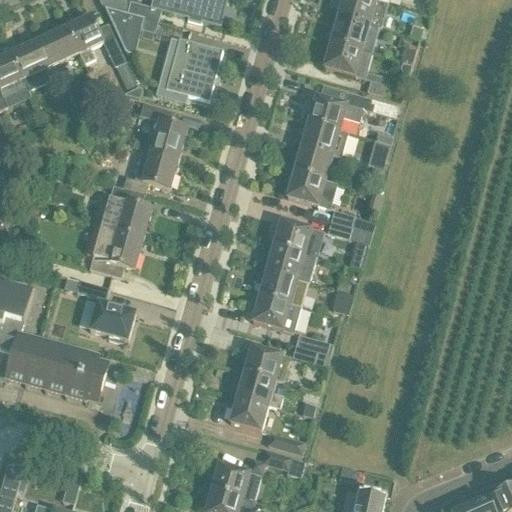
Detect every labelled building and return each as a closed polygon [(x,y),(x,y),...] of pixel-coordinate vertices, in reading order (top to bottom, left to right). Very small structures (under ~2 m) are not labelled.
[(128,17),(158,25),(161,14),(189,21),(188,23),(198,25),(198,24),(221,30),(221,29),(220,28),(227,0),(154,0),(151,11),(131,6),(128,17)] [(340,0),(338,10),(342,11),(339,21),(370,30),(369,30),(379,33),(381,33),(388,8),(377,5),(359,0),(340,0)] [(359,0),(377,5),(388,8),(390,0),(359,0)] [(105,12),(123,53),(134,56),(140,33),(155,37),(158,25),(128,17),(127,17),(105,12)] [(92,20),(68,31),(81,57),(80,58),(85,69),(96,63),(91,52),(104,47),(115,71),(117,70),(126,66),(109,29),(98,34),(92,20)] [(332,46),(363,55),(372,57),(379,33),(369,30),(370,30),(339,21),(336,33),(332,31),(329,43),(332,44),(332,46)] [(419,44),(423,32),(413,30),(410,42),(419,44)] [(68,31),(40,44),(52,70),(80,58),(81,57),(68,31)] [(180,43),(180,45),(172,43),(156,100),(186,108),(188,99),(209,105),(223,55),(180,43)] [(40,44),(12,57),(27,91),(29,95),(57,81),(52,70),(40,44)] [(363,55),(332,46),(325,72),(371,85),(368,96),(389,102),(392,91),(379,87),(381,80),(367,77),(372,57),(363,55)] [(403,67),(412,69),(417,51),(408,48),(403,67)] [(27,91),(12,57),(0,62),(0,114),(8,111),(4,101),(27,91)] [(138,92),(138,91),(126,66),(117,70),(129,96),(138,92)] [(306,121),(310,123),(310,125),(341,133),(344,123),(360,128),(364,114),(396,123),(399,111),(348,97),(345,109),(317,101),(314,111),(310,110),(306,121)] [(155,142),(152,154),(180,161),(188,134),(171,129),(175,117),(142,109),(138,121),(153,125),(148,140),(155,142)] [(2,119),(6,129),(12,127),(8,117),(2,119)] [(305,140),(303,150),(333,159),(341,133),(310,125),(309,129),(305,127),(302,139),(305,140)] [(303,150),(296,175),(326,184),(333,159),(303,150)] [(126,181),(123,190),(143,196),(145,188),(171,195),(180,161),(152,154),(144,151),(135,183),(126,181)] [(17,162),(26,164),(28,155),(20,152),(17,162)] [(376,160),(373,171),(383,174),(386,162),(376,160)] [(383,174),(373,171),(370,183),(380,185),(383,174)] [(338,187),(326,184),(296,175),(295,177),(290,178),(288,186),(292,189),(288,202),(331,214),(338,187)] [(143,196),(123,190),(123,192),(113,190),(102,230),(145,241),(152,217),(139,214),(143,196)] [(335,215),(331,226),(372,238),(374,232),(354,226),(356,221),(335,215)] [(275,248),(306,257),(317,260),(324,237),(282,225),(278,237),(274,238),(272,245),(275,249),(275,248)] [(372,238),(331,226),(328,238),(349,244),(350,243),(369,248),(372,238)] [(145,241),(102,230),(90,274),(121,282),(124,271),(135,275),(145,241)] [(2,259),(26,266),(29,252),(6,246),(2,259)] [(275,249),(274,250),(271,249),(267,261),(271,262),(267,276),(298,284),(306,257),(275,248),(275,249)] [(267,276),(260,300),(291,309),(295,295),(303,297),(306,286),(298,284),(267,276)] [(0,376),(8,379),(7,383),(25,388),(25,391),(27,392),(28,389),(38,392),(46,394),(45,397),(47,397),(48,395),(66,400),(65,402),(67,403),(68,400),(87,405),(87,403),(98,406),(109,368),(98,365),(99,362),(81,357),(81,355),(78,354),(77,356),(61,352),(61,349),(58,348),(57,351),(41,346),(41,344),(38,343),(37,345),(21,340),(34,293),(0,283),(0,376)] [(338,296),(348,299),(353,300),(357,288),(341,284),(338,296)] [(110,293),(80,285),(77,297),(100,303),(91,335),(109,341),(108,343),(124,348),(124,345),(128,346),(136,317),(105,308),(110,293)] [(348,299),(338,296),(332,315),(342,318),(348,299)] [(256,314),(253,326),(284,335),(291,309),(260,300),(260,303),(255,301),(252,313),(256,314)] [(300,339),(296,351),(331,360),(334,349),(300,339)] [(252,351),(245,375),(277,384),(276,385),(284,387),(291,362),(283,360),(252,351)] [(331,360),(296,351),(293,362),(327,372),(331,360)] [(245,375),(238,402),(269,410),(280,413),(284,402),(272,398),(276,385),(277,384),(245,375)] [(269,410),(238,402),(231,427),(262,436),(269,410)] [(303,419),(313,422),(316,410),(307,408),(303,419)] [(268,450),(302,459),(306,448),(272,438),(268,450)] [(289,475),(288,478),(302,482),(306,466),(267,456),(263,467),(264,468),(289,475)] [(213,492),(253,504),(260,480),(261,480),(264,468),(263,467),(254,464),(250,477),(219,469),(213,492)] [(511,511),(511,491),(488,502),(492,511),(511,511)] [(253,504),(213,492),(207,511),(240,511),(243,504),(252,507),(253,504)] [(357,511),(383,511),(386,502),(387,495),(375,493),(374,499),(360,496),(357,511)] [(0,498),(0,511),(12,511),(16,499),(1,494),(0,498)] [(492,511),(488,502),(465,511),(492,511)]
